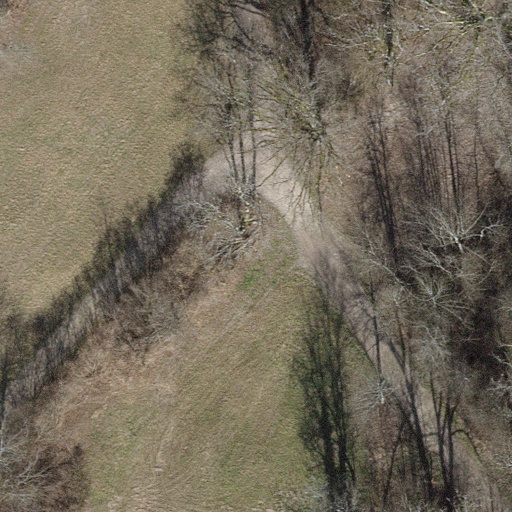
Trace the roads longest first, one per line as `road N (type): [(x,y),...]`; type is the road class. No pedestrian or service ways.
road 1 (track): [(507,511),(425,423),(281,181),(263,113)]
road 2 (track): [(0,426),(263,113)]
